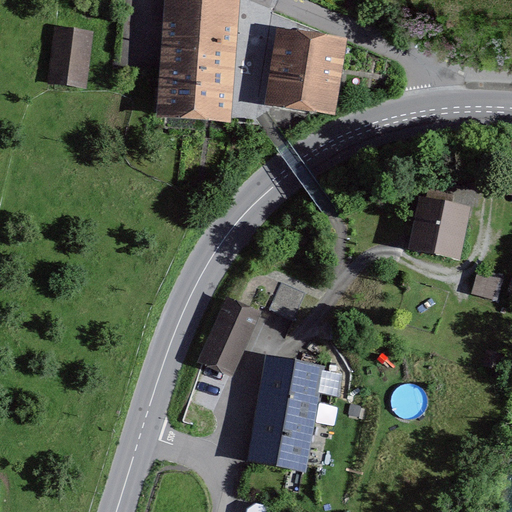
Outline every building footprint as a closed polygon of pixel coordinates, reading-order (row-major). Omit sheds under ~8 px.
[(242,0),(164,0),(156,122),(233,127),(242,0)] [(92,34),(55,31),(50,87),(86,90),(92,34)] [(350,44),(281,33),(269,109),(338,120),(350,44)] [(477,215),(423,202),(411,255),(464,267),(477,215)] [(496,306),(501,285),(483,280),(478,302),(496,306)] [(307,296),(282,286),(272,311),(296,321),(307,296)] [(264,316),(226,301),(201,361),(239,377),(264,316)] [(311,476),(327,368),(268,359),(252,467),(311,476)] [(509,363),(493,360),(490,374),(506,377),(509,363)]
